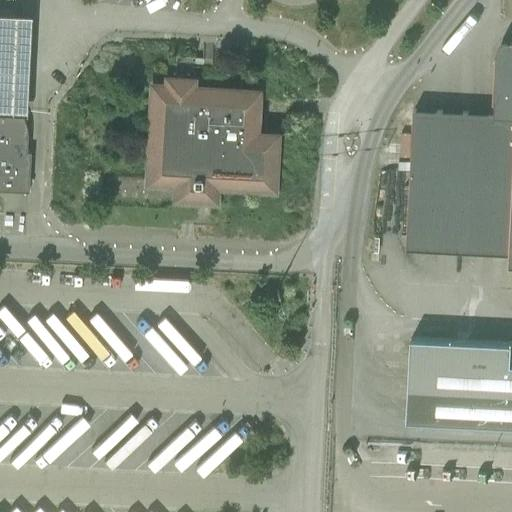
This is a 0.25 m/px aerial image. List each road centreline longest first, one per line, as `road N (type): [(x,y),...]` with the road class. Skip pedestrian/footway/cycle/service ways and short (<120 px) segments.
road 1 (unknown): [(347,429),(511,432)]
road 2 (unknown): [(511,325),(350,315)]
